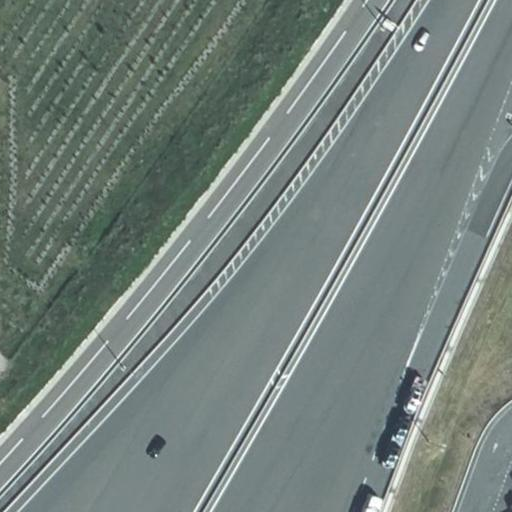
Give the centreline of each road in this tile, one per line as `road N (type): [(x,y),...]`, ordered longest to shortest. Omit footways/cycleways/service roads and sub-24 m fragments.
road 1 (motorway): [(449,0),(106,511)]
road 2 (motorway): [(379,0),(214,227),(0,481)]
road 3 (motorway): [(295,511),(511,15)]
road 4 (motorway): [(297,511),(394,415),(470,232),(511,157)]
